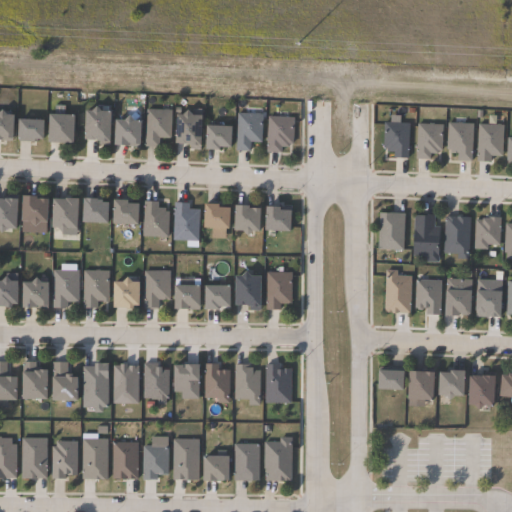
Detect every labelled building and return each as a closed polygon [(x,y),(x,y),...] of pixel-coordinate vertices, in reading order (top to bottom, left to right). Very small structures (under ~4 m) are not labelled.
[(6,109),(11,114),(19,114),(18,138),(14,138),(14,141),(0,139),(0,113),(1,114),(6,109)] [(169,113),(167,139),(155,138),(155,148),(140,147),(142,109),(167,110),(167,113),(169,113)] [(106,111),(105,145),(95,145),(95,139),(80,139),(80,110),(106,111)] [(180,110),(185,115),(195,116),(195,117),(197,117),(196,145),(195,145),(195,150),(185,150),(185,145),(168,144),(169,115),(175,115),(180,110)] [(70,115),(68,143),(43,142),(43,139),(38,139),(38,142),(22,141),(23,119),(44,120),(44,113),(70,115)] [(259,114),(258,143),(246,142),(246,152),(232,151),(233,113),(259,114)] [(122,116),(127,121),(133,121),(133,123),(136,123),(135,147),(123,147),(124,145),(121,145),(121,146),(107,146),(108,120),(117,120),(122,116)] [(290,118),(289,145),(284,145),(284,148),(277,148),(277,153),(263,153),(264,117),(290,118)] [(408,124),(407,159),(392,158),(393,152),(386,152),(386,149),(381,149),(382,123),(408,124)] [(471,124),(470,161),(456,161),(456,154),(449,154),(449,150),(445,150),(446,123),(471,124)] [(441,125),(440,151),(436,151),(435,154),(428,154),(428,160),(414,159),(416,124),(441,125)] [(502,125),(501,156),(490,156),(490,162),(476,161),(477,124),(502,125)] [(225,127),(224,148),(212,147),(212,150),(198,150),(199,126),(225,127)] [(511,138),(503,138),(503,165),(511,164),(511,138)] [(40,200),(39,223),(32,223),(28,227),(23,223),(14,222),(15,196),(30,197),(30,199),(40,200)] [(0,199),(9,199),(9,229),(0,229),(0,199)] [(71,199),(70,230),(60,229),(55,234),(51,229),(44,229),(45,199),(57,200),(57,199),(71,199)] [(101,203),(101,224),(75,223),(76,199),(90,199),(90,200),(95,200),(95,203),(101,203)] [(132,204),(131,225),(105,224),(106,200),(121,201),(121,204),(132,204)] [(164,212),(164,238),(139,237),(139,202),(154,202),(154,209),(161,209),(161,212),(164,212)] [(195,210),(194,242),(169,241),(170,203),(184,204),(184,210),(195,210)] [(223,208),(222,229),(197,229),(198,204),(212,205),(212,208),(223,208)] [(253,209),(253,232),(246,232),(241,236),(236,232),(227,231),(228,206),(242,206),(242,209),(253,209)] [(284,211),(284,232),(258,231),(259,207),(273,208),(273,211),(284,211)] [(403,214),(401,251),(375,250),(377,213),(403,214)] [(437,228),(436,262),(426,261),(426,256),(412,255),(413,215),(431,216),(431,228),(437,228)] [(469,217),(467,260),(456,259),(457,254),(442,254),(444,216),(469,217)] [(500,217),(499,246),(487,245),(487,249),(473,249),(474,220),(487,220),(487,217),(500,217)] [(511,259),(506,259),(506,253),(503,253),(504,223),(511,223),(511,259)] [(68,308),(53,308),(54,270),(80,271),(80,302),(68,302),(68,308)] [(106,271),(105,302),(94,302),(94,309),(80,309),(80,270),(106,271)] [(154,310),(140,310),(141,271),(165,272),(165,301),(154,301),(154,310)] [(409,277),(408,314),(395,314),(395,315),(384,314),(382,314),(384,271),(396,271),(395,276),(409,277)] [(239,272),(244,277),(254,277),(254,307),(240,307),(240,306),(228,306),(228,277),(234,277),(239,272)] [(275,311),(262,311),(262,273),(288,273),(287,305),(275,304),(275,311)] [(427,276),(427,281),(439,281),(438,316),(424,316),(424,309),(413,309),(414,280),(422,280),(422,276),(427,276)] [(11,277),(15,281),(23,281),(22,305),(17,305),(17,308),(10,308),(10,307),(0,307),(0,281),(6,281),(11,277)] [(41,278),(46,283),(53,283),(53,306),(47,306),(47,308),(27,308),(27,282),(35,283),(41,278)] [(120,278),(125,283),(132,283),(132,307),(127,307),(127,310),(120,310),(120,309),(107,309),(107,283),(116,283),(120,278)] [(470,280),(470,292),(467,292),(466,315),(465,315),(463,316),(458,316),(456,314),(455,314),(455,317),(441,317),(442,291),(444,291),(444,279),(470,280)] [(511,282),(503,283),(502,319),(511,318),(511,282)] [(195,306),(195,311),(184,311),(184,309),(182,309),(182,311),(167,310),(167,286),(193,287),(193,306),(195,306)] [(223,287),(223,308),(212,308),(212,311),(198,311),(198,286),(223,287)] [(21,377),(21,401),(0,401),(0,362),(9,362),(8,377),(21,377)] [(38,371),(44,371),(44,370),(53,370),(52,400),(27,399),(27,373),(24,373),(25,362),(38,363),(38,371)] [(69,363),(69,378),(70,378),(70,375),(75,375),(75,378),(82,378),(81,401),(57,401),(57,378),(54,378),(54,362),(69,363)] [(154,364),(154,371),(165,371),(165,399),(163,399),(163,405),(154,405),(154,399),(140,399),(140,364),(154,364)] [(195,365),(195,399),(179,399),(179,392),(170,392),(170,365),(178,365),(178,368),(180,368),(180,365),(195,365)] [(214,365),(214,372),(225,371),(225,404),(213,404),(213,399),(200,399),(200,365),(214,365)] [(238,365),(238,368),(249,368),(249,371),(257,372),(256,406),(245,406),(245,400),(231,400),(231,365),(238,365)] [(273,366),(273,371),(278,371),(278,369),(287,369),(286,404),(261,404),(262,365),(273,366)] [(135,404),(109,404),(109,366),(134,366),(135,404)] [(400,373),(399,392),(374,390),(374,371),(400,373)] [(430,373),(429,402),(404,401),(405,372),(430,373)] [(460,372),(459,398),(450,397),(446,402),(441,397),(434,397),(435,374),(446,374),(446,372),(460,372)] [(493,377),(492,407),(467,406),(468,377),(481,377),(481,376),(493,377)] [(511,398),(498,397),(500,376),(501,376),(511,377),(511,398)] [(288,482),(262,482),(263,442),(276,442),(276,438),(288,438),(288,482)] [(13,445),(12,479),(0,479),(0,439),(8,439),(8,445),(13,445)] [(43,479),(18,478),(18,439),(43,439),(43,479)] [(105,440),(104,480),(78,479),(79,439),(105,440)] [(196,440),(195,481),(169,481),(169,440),(196,440)] [(74,442),(73,477),(65,477),(65,474),(62,474),(61,480),(48,479),(48,447),(52,447),(52,442),(74,442)] [(134,444),(133,481),(108,480),(109,443),(134,444)] [(254,481),(229,481),(230,445),(254,445),(254,481)] [(163,447),(163,476),(154,476),(154,475),(152,475),(151,480),(139,480),(139,447),(163,447)] [(224,483),(199,482),(199,457),(224,458),(224,483)]
